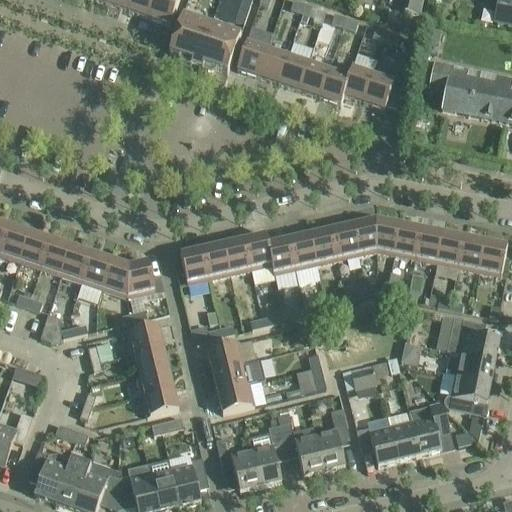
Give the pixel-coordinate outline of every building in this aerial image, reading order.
[(109,8),(111,0),(89,0),(89,1),(109,8)] [(130,15),(134,0),(111,0),(109,8),(130,15)] [(150,22),(157,0),(134,0),(130,15),(150,22)] [(171,29),(180,0),(157,0),(150,22),(171,29)] [(269,10),(272,0),(262,0),(260,7),(269,10)] [(407,0),(404,15),(420,19),(423,0),(407,0)] [(494,25),(511,28),(511,0),(493,0),(499,1),(494,25)] [(249,16),(253,5),(243,2),(239,13),(249,16)] [(301,18),(304,9),(294,5),(290,14),(301,18)] [(314,22),(318,13),(304,9),(301,18),(303,18),(309,20),(314,22)] [(245,28),(249,16),(239,13),(235,25),(245,28)] [(228,77),(241,37),(183,17),(169,58),(194,66),(198,54),(203,56),(197,73),(201,75),(203,69),(228,77)] [(342,31),(345,23),(335,19),(331,28),(342,31)] [(356,36),(358,27),(345,23),(342,31),(356,36)] [(383,45),(386,36),(375,33),(372,41),(383,45)] [(395,53),(409,58),(413,46),(399,41),(386,36),(383,45),(396,49),(395,53)] [(268,50),(247,43),(237,74),(258,81),(268,50)] [(431,48),(429,57),(437,58),(439,50),(438,50),(431,48)] [(289,57),(268,50),(258,81),(279,88),(289,57)] [(310,64),(289,57),(279,88),(299,95),(310,64)] [(331,71),(310,64),(299,95),(320,102),(331,71)] [(446,95),(442,113),(511,128),(511,94),(511,95),(511,87),(511,81),(435,66),(430,91),(446,95)] [(350,77),(331,71),(320,102),(341,109),(344,100),(354,69),(353,68),(350,77)] [(375,76),(354,69),(344,100),(364,107),(375,76)] [(395,83),(375,76),(364,107),(385,114),(395,83)] [(359,261),(377,256),(376,223),(351,229),(359,261)] [(395,260),(401,228),(376,223),(377,256),(377,267),(393,270),(395,260)] [(0,260),(10,229),(0,225),(0,260)] [(415,264),(422,232),(401,228),(395,260),(415,264)] [(0,260),(23,268),(33,237),(10,229),(0,260)] [(337,265),(359,261),(351,229),(330,234),(337,265)] [(437,269),(443,237),(422,232),(415,264),(437,269)] [(317,270),(337,265),(330,234),(309,238),(317,270)] [(41,274),(51,243),(33,237),(23,268),(41,274)] [(459,273),(465,241),(443,237),(437,269),(435,279),(456,284),(458,273),(459,273)] [(269,247),(268,248),(266,238),(245,243),(252,275),(272,270),(274,280),(275,280),(269,247)] [(296,275),(317,270),(309,238),(288,243),(296,275)] [(480,277),(487,245),(465,241),(459,273),(480,277)] [(62,281),(73,250),(51,243),(41,274),(62,281)] [(231,280),(252,275),(245,243),(225,248),(231,280)] [(275,280),(296,275),(288,243),(269,247),(275,280)] [(480,277),(481,278),(501,282),(507,249),(487,245),(480,277)] [(210,285),(231,280),(225,248),(203,253),(210,285)] [(82,288),(92,257),(73,250),(62,281),(82,288)] [(188,290),(210,285),(203,253),(180,258),(188,290)] [(102,295),(113,263),(92,257),(82,288),(102,295)] [(128,303),(130,269),(113,263),(102,295),(128,303)] [(128,303),(136,302),(155,297),(148,265),(130,269),(128,303)] [(397,291),(400,279),(391,277),(388,289),(397,291)] [(358,296),(367,294),(364,282),(355,284),(358,296)] [(394,304),(397,291),(388,289),(386,302),(394,304)] [(407,306),(416,308),(418,295),(410,293),(407,306)] [(361,308),(370,306),(367,294),(358,296),(361,308)] [(28,312),(31,303),(19,299),(16,307),(28,312)] [(340,313),(349,311),(345,299),(337,301),(340,313)] [(40,316),(40,315),(43,307),(31,303),(28,312),(40,316)] [(450,315),(452,306),(439,304),(437,312),(450,315)] [(450,315),(462,317),(464,308),(452,306),(450,315)] [(306,322),(319,319),(317,310),(304,313),(306,322)] [(498,324),(501,312),(492,310),(490,323),(498,324)] [(294,325),(306,322),(304,313),(292,316),(294,325)] [(135,327),(147,324),(145,315),(133,318),(135,327)] [(123,330),(135,327),(133,318),(121,321),(123,330)] [(264,332),(277,329),(275,320),(262,323),(264,332)] [(252,335),(264,332),(262,323),(250,326),(252,335)] [(484,341),(486,329),(463,324),(460,337),(465,337),(460,358),(495,365),(499,344),(484,341)] [(132,359),(164,350),(158,329),(126,337),(132,359)] [(300,340),(312,337),(310,329),(298,332),(300,340)] [(76,341),(88,338),(86,330),(74,333),(76,341)] [(222,342),(235,339),(233,330),(220,333),(222,342)] [(220,333),(209,336),(208,332),(191,336),(194,349),(222,342),(220,333)] [(63,344),(76,341),(74,333),(61,336),(63,344)] [(212,375),(244,368),(239,346),(207,354),(212,375)] [(415,350),(405,348),(402,368),(411,369),(415,350)] [(169,371),(164,351),(164,350),(132,359),(137,380),(169,371)] [(91,365),(100,363),(97,351),(88,353),(91,365)] [(491,387),(495,365),(460,358),(456,379),(491,387)] [(312,374),(321,372),(318,359),(309,361),(312,374)] [(94,377),(103,375),(100,363),(91,365),(94,377)] [(399,376),(398,369),(396,364),(388,366),(391,378),(399,376)] [(218,397),(250,389),(244,368),(212,375),(218,397)] [(174,393),(169,372),(169,371),(137,380),(142,401),(174,393)] [(315,386),(324,384),(321,372),(312,374),(315,386)] [(351,378),(355,393),(377,388),(373,373),(351,378)] [(34,376),(30,389),(39,392),(44,380),(34,376)] [(486,408),(491,387),(456,379),(452,401),(448,400),(445,412),(449,413),(468,417),(471,405),(486,408)] [(255,411),(250,389),(218,397),(223,418),(255,411)] [(179,415),(174,393),(142,401),(147,422),(179,415)] [(92,413),(97,401),(88,398),(84,410),(92,413)] [(444,414),(442,414),(440,407),(429,410),(429,411),(409,416),(420,461),(442,455),(438,440),(450,437),(445,418),(444,414)] [(88,425),(92,413),(84,410),(80,422),(88,425)] [(340,447),(350,444),(343,414),(332,417),(337,436),(316,441),(325,476),(345,471),(340,447)] [(400,466),(420,461),(409,416),(388,422),(391,431),(400,466)] [(25,444),(33,422),(22,417),(16,434),(0,428),(0,468),(5,471),(15,441),(25,444)] [(183,433),(181,422),(151,429),(154,440),(183,433)] [(325,476),(316,441),(296,446),(291,427),(280,430),(287,459),(298,457),(303,481),(325,476)] [(89,440),(79,436),(60,430),(56,440),(75,447),(85,450),(89,440)] [(276,462),(287,459),(280,430),(269,433),(273,451),(253,456),(261,491),(282,486),(276,462)] [(378,471),(400,466),(391,431),(370,436),(368,432),(357,435),(362,459),(374,456),(378,471)] [(261,491),(253,456),(232,461),(227,443),(216,445),(223,475),(234,472),(240,496),(261,491)] [(48,459),(38,456),(28,485),(38,488),(35,499),(55,506),(67,472),(71,461),(70,462),(59,458),(55,458),(52,458),(48,459)] [(91,468),(71,461),(67,472),(55,506),(70,511),(75,511),(91,468)] [(199,495),(209,492),(202,462),(191,465),(193,471),(172,476),(181,511),(201,506),(199,495)] [(111,475),(91,468),(75,511),(98,511),(99,508),(109,511),(116,511),(118,483),(118,478),(111,475)] [(159,511),(152,481),(149,469),(128,474),(130,480),(118,483),(116,511),(126,511),(136,510),(136,511),(159,511)] [(159,511),(176,511),(181,511),(172,476),(152,481),(159,511)]
